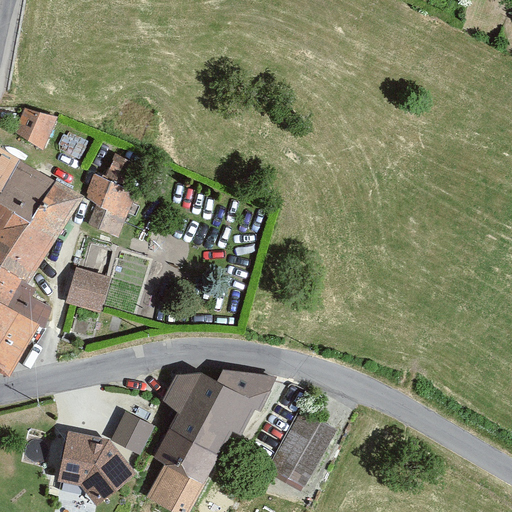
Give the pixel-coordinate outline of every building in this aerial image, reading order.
[(66,120),(27,113),(20,133),(47,151),(66,120)] [(0,370),(14,379),(58,312),(33,287),(87,196),(0,147),(0,370)] [(137,163),(121,155),(109,179),(99,175),(90,198),(100,203),(90,225),(122,238),(141,194),(127,186),(137,163)] [(115,281),(81,269),(69,301),(104,313),(115,281)] [(279,380),(226,375),(206,375),(183,375),(164,400),(185,415),(161,457),(172,471),(147,499),(173,511),(198,511),(232,435),(244,440),(262,412),(279,380)] [(113,438),(144,451),(157,421),(126,408),(113,438)] [(340,429),(303,412),(273,470),(309,486),(340,429)] [(113,440),(70,432),(62,482),(83,488),(104,508),(137,474),(113,440)]
